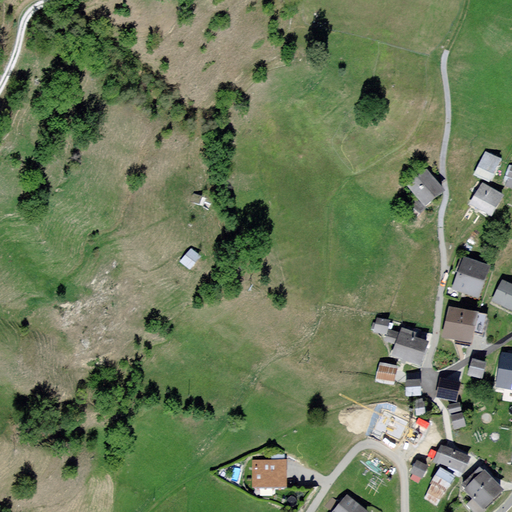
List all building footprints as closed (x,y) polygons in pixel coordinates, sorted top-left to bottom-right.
[(507,160),(489,151),(478,174),(496,183),(507,160)] [(447,185),(432,168),(413,185),(436,208),(447,200),(447,185)] [(511,197),(486,184),(475,204),(500,217),(511,197)] [(182,261),(192,270),(204,257),(194,248),(182,261)] [(498,267),(469,256),(457,288),(486,299),(498,267)] [(511,283),(505,280),(495,300),(511,308),(511,283)] [(486,317),(458,311),(452,339),(481,345),(486,317)] [(395,321),(380,317),(376,331),(391,335),(395,321)] [(431,345),(406,335),(397,358),(423,368),(431,345)] [(511,353),(504,352),(498,386),(511,388),(511,353)] [(495,366),(478,361),(474,376),(490,381),(495,366)] [(401,372),(383,368),(380,381),(398,386),(401,372)] [(468,384),(445,379),(441,397),(464,403),(468,384)] [(428,385),(411,384),(410,397),(427,398),(428,385)] [(470,412),(457,414),(459,429),(472,427),(470,412)] [(478,459),(445,445),(437,462),(471,476),(478,459)] [(437,468),(423,459),(412,477),(421,482),(425,476),(430,479),(437,468)] [(258,463),(260,490),(293,488),(291,462),(258,463)] [(460,479),(445,469),(427,497),(443,507),(460,479)] [(511,489),(491,469),(473,488),(493,508),(511,489)] [(375,511),(354,494),(338,511),(375,511)]
